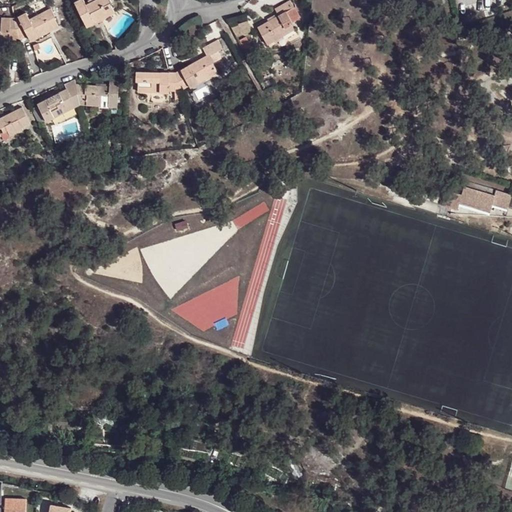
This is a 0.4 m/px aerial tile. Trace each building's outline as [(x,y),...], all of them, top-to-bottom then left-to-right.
[(100,12),(103,18),(115,12),(110,2),(112,1),(110,0),(92,0),(87,3),(85,0),(79,0),(76,2),(87,25),(96,21),(91,12),(94,10),(96,13),(100,12)] [(300,18),(297,12),(294,7),(290,0),(275,9),(279,16),(277,17),(269,21),(258,27),(268,44),(274,41),(269,31),(272,30),(274,33),(278,31),(281,37),(283,36),(295,30),(291,23),(300,18)] [(16,18),(20,38),(29,35),(31,39),(38,36),(34,26),(37,25),(39,29),(43,27),(46,32),(59,26),(54,17),(56,16),(52,8),(30,18),(27,12),(16,18)] [(96,21),(103,18),(100,12),(96,13),(94,10),(91,12),(96,21)] [(10,38),(20,38),(16,18),(2,17),(2,24),(0,23),(0,33),(1,34),(1,44),(10,45),(10,38)] [(231,21),(233,36),(250,34),(248,20),(231,21)] [(38,36),(46,32),(43,27),(39,29),(37,25),(34,26),(38,36)] [(269,31),(274,41),(281,37),(278,31),(274,33),(272,30),(269,31)] [(243,52),(252,49),(247,37),(239,40),(243,52)] [(208,55),(177,71),(180,83),(183,82),(185,85),(189,84),(191,87),(199,83),(194,74),(197,72),(199,76),(203,74),(205,79),(218,72),(213,63),(223,58),(219,50),(223,48),(218,39),(204,47),(208,55)] [(177,71),(136,71),(136,80),(139,80),(138,91),(152,91),(169,92),(172,92),(172,90),(179,88),(178,84),(180,83),(177,71)] [(194,74),(199,83),(205,79),(203,74),(199,76),(197,72),(194,74)] [(76,84),(75,78),(64,84),(66,89),(76,84)] [(94,85),(76,84),(81,104),(101,105),(102,98),(106,99),(106,94),(109,94),(109,105),(117,106),(118,79),(110,79),(109,86),(107,86),(94,85)] [(179,88),(172,90),(174,98),(184,96),(180,83),(178,84),(179,88)] [(81,104),(76,84),(66,89),(38,104),(47,121),(55,117),(50,107),(53,105),(55,109),(59,107),(62,113),(80,104),(81,104)] [(50,107),(55,117),(62,113),(59,107),(55,109),(53,105),(50,107)] [(22,127),(30,123),(22,107),(0,118),(0,136),(1,136),(0,133),(0,128),(1,128),(4,132),(8,130),(10,135),(23,129),(22,127)] [(511,177),(456,161),(443,203),(458,207),(461,195),(463,190),(494,200),(511,205),(511,200),(511,177)] [(494,200),(463,190),(461,195),(493,204),(494,200)] [(24,511),(25,502),(4,502),(3,511),(24,511)]
